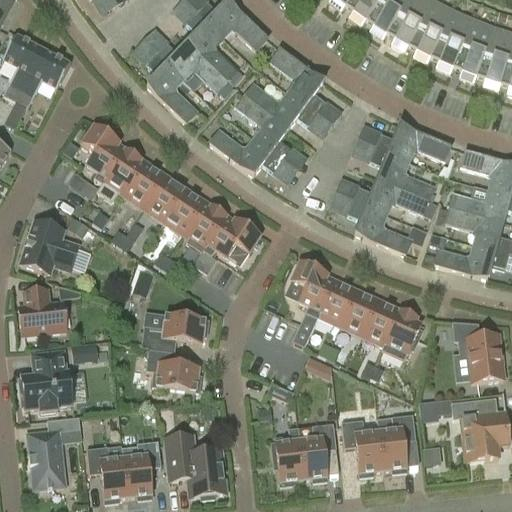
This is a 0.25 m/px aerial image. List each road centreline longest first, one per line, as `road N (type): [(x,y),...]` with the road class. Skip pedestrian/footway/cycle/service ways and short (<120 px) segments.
road 1 (residential): [(244,511),(228,371),(233,332),(268,271)]
road 2 (residential): [(511,150),(448,132),(366,93)]
road 3 (residential): [(366,93),(302,52),(247,0)]
road 4 (residential): [(301,213),(366,93)]
road 5 (residential): [(0,237),(60,129)]
